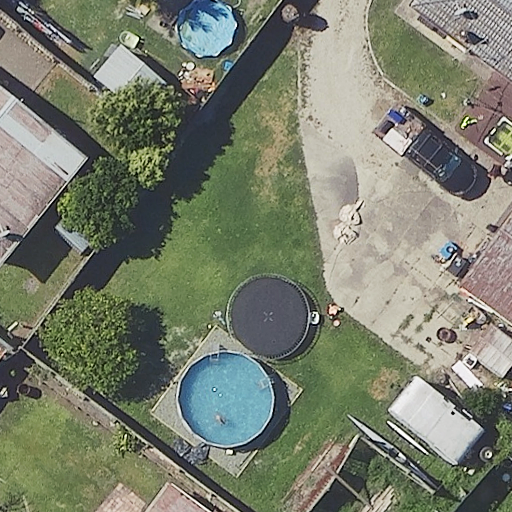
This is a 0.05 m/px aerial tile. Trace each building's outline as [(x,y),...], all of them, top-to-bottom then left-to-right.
[(511,0),(399,0),(511,86),(511,0)] [(120,34),(79,77),(140,135),(181,92),(120,34)] [(0,244),(75,152),(0,91),(0,244)] [(511,199),(450,282),(511,327),(511,199)] [(213,511),(202,503),(195,511),(213,511)]
